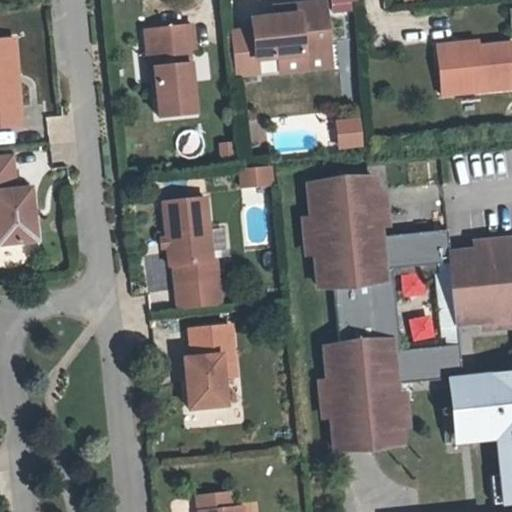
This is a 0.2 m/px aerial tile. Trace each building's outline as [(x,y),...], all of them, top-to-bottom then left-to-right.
[(356,0),(327,0),(329,13),(358,9),(356,0)] [(272,7),(273,17),(322,12),(322,3),(272,7)] [(273,17),(249,20),(253,60),(277,57),(326,52),(322,12),(273,17)] [(153,75),(156,112),(193,109),(187,45),(186,38),(189,37),(192,37),(190,20),(142,25),(144,42),(149,41),(153,75)] [(149,41),(144,42),(147,75),(153,75),(149,41)] [(452,43),(437,44),(441,93),(511,86),(511,41),(453,48),(452,43)] [(13,42),(0,43),(0,131),(20,129),(13,42)] [(326,52),(277,57),(278,72),(328,67),(326,52)] [(346,118),(330,120),(333,145),(349,144),(346,118)] [(244,124),(248,146),(265,143),(261,121),(244,124)] [(11,161),(0,161),(0,247),(32,245),(28,193),(13,193),(11,161)] [(257,165),(230,168),(232,186),(259,183),(257,165)] [(371,173),(297,182),(300,211),(293,212),(297,252),(305,251),(309,281),(328,279),(336,343),(316,346),(319,375),(312,376),(316,416),(324,415),(328,455),(364,451),(403,446),(401,431),(408,431),(404,396),(397,396),(397,391),(446,382),(458,384),(453,339),(478,337),(479,344),(511,340),(511,257),(504,258),(504,251),(469,255),(470,262),(445,265),(440,220),(378,227),(377,223),(385,222),(380,187),(373,188),(371,173)] [(204,200),(161,204),(166,240),(166,250),(168,268),(172,267),(174,285),(217,280),(215,262),(211,262),(204,200)] [(212,257),(224,256),(222,228),(210,228),(212,257)] [(217,280),(174,285),(176,310),(219,305),(217,280)] [(223,328),(182,332),(184,361),(176,361),(180,412),(218,409),(215,381),(220,381),(218,359),(226,358),(223,328)] [(226,358),(218,359),(220,381),(228,380),(226,358)] [(511,511),(511,378),(466,383),(458,384),(446,382),(453,458),(490,451),(495,505),(511,503),(511,511)]
